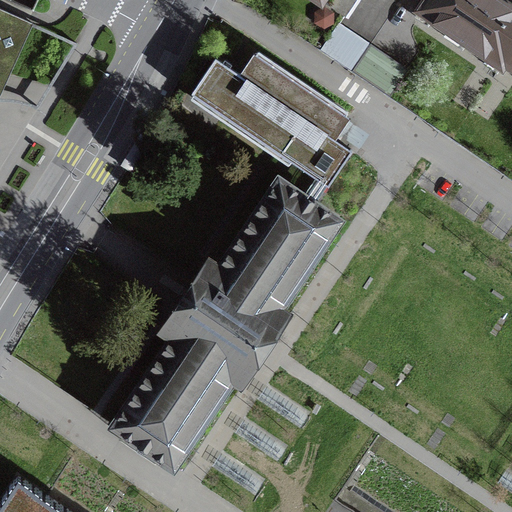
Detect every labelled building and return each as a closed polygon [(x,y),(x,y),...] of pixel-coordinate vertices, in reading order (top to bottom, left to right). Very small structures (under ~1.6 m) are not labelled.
[(501,66),(504,61),(511,49),(511,6),(502,0),(425,0),(418,10),(501,66)] [(0,95),(33,23),(0,7),(0,95)] [(407,71),(369,45),(352,70),(390,96),(407,71)] [(346,116),(348,112),(258,50),(255,54),(254,53),(240,74),(227,65),(216,57),(192,93),(318,178),(306,196),(315,202),(327,184),(328,185),(352,150),(335,138),(349,118),(346,116)] [(140,133),(120,164),(131,171),(151,140),(140,133)] [(280,308),(340,219),(315,202),(306,196),(279,178),(219,267),(211,262),(188,296),(165,330),(173,335),(112,424),(173,465),(234,376),(239,379),(261,346),(284,311),(280,308)] [(0,511),(74,511),(17,474),(0,499),(0,511)]
